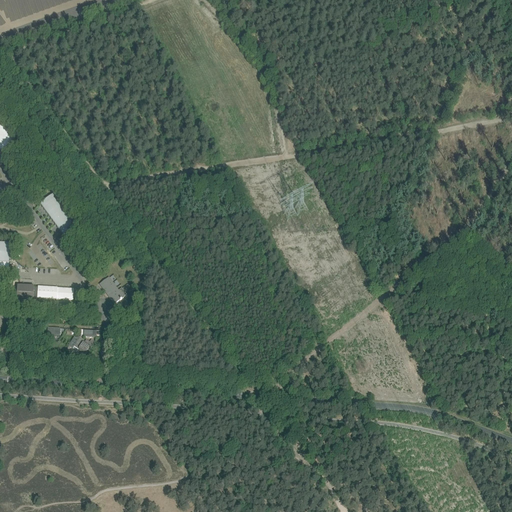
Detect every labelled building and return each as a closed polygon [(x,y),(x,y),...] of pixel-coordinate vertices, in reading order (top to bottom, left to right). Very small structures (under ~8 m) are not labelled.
[(0,148),(5,156),(19,146),(0,120),(0,148)] [(54,194),(41,204),(64,236),(78,227),(54,194)] [(0,262),(9,263),(10,244),(0,243),(0,262)] [(109,278),(100,285),(114,305),(124,298),(109,278)] [(33,303),(34,298),(73,300),(74,289),(18,286),(17,302),(33,303)] [(51,328),(48,328),(47,336),(50,336),(60,337),(60,329),(51,328)] [(89,343),(88,345),(80,339),(73,349),(77,351),(79,350),(85,354),(88,350),(89,351),(93,346),(89,343)]
